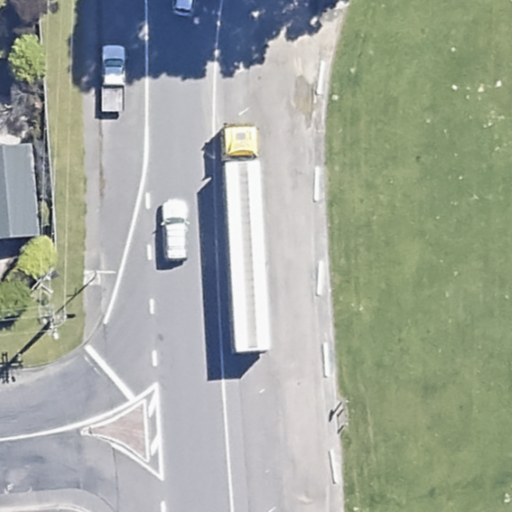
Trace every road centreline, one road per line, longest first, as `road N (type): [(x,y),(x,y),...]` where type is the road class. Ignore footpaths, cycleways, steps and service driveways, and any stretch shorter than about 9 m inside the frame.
road 1 (trunk): [(178,270),(175,0)]
road 2 (residential): [(0,434),(63,408),(106,377),(178,270)]
road 3 (trunk): [(193,511),(178,270)]
road 4 (residential): [(137,511),(93,469),(0,451)]
